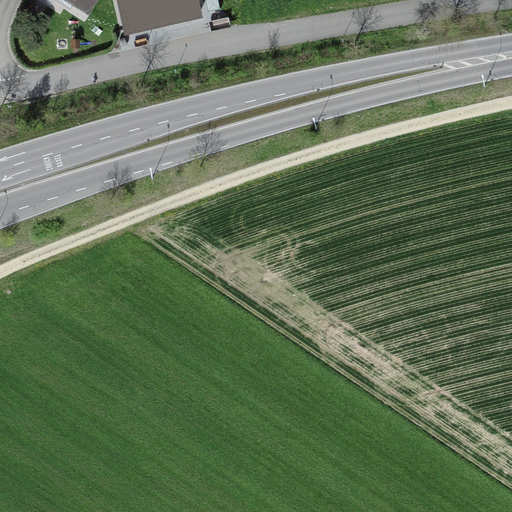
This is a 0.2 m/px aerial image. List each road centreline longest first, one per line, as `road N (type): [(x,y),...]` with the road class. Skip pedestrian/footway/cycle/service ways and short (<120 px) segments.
road 1 (track): [(0,272),(137,215),(340,147),(511,106)]
road 2 (secondary): [(0,205),(511,57)]
road 3 (secondary): [(511,51),(448,53),(257,91),(0,170)]
road 4 (unclassified): [(502,0),(1,90)]
